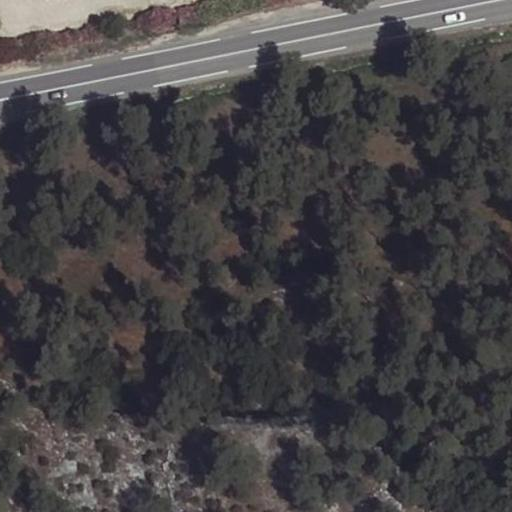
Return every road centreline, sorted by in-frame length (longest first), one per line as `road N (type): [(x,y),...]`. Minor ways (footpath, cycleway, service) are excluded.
road 1 (secondary): [(509,0),(122,76)]
road 2 (secondary): [(0,103),(122,76)]
road 3 (secondary): [(122,76),(0,94)]
